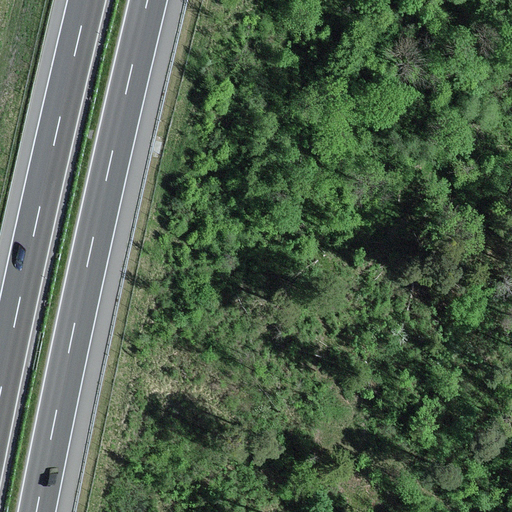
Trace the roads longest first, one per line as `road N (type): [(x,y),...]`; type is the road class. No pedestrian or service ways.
road 1 (motorway): [(36,511),(149,0)]
road 2 (motorway): [(85,0),(0,391)]
